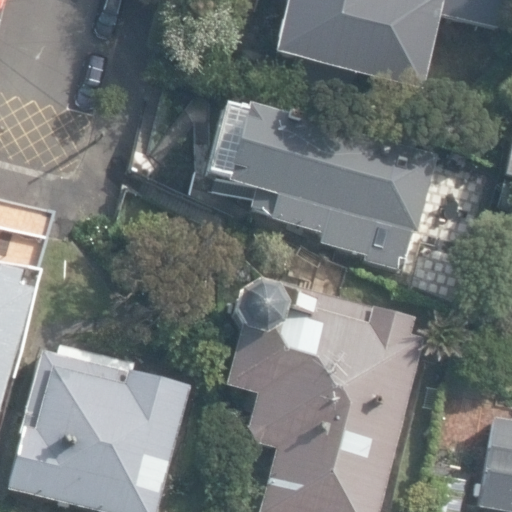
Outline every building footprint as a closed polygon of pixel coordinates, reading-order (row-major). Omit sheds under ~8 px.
[(281,0),(268,60),(417,93),(434,17),(497,31),(504,0),(281,0)] [(238,114),(219,109),(202,176),(222,181),(220,187),(248,194),(244,211),(255,213),(264,223),(317,236),(314,245),(362,257),(360,262),(392,270),(395,258),(401,260),(408,232),(413,233),(432,158),(239,109),(238,114)] [(511,121),(498,177),(511,180),(511,121)] [(511,214),(511,184),(499,182),(493,210),(511,214)] [(0,265),(34,273),(48,214),(0,203),(0,265)] [(0,389),(23,297),(11,294),(15,279),(0,275),(0,389)] [(258,511),(376,511),(420,345),(407,338),(410,321),(249,288),(230,299),(227,318),(232,332),(222,389),(254,397),(245,432),(254,446),(274,451),(258,511)] [(6,492),(86,511),(154,511),(184,391),(38,355),(5,492),(6,492)] [(511,511),(511,425),(489,421),(473,508),(494,511),(511,511)] [(457,511),(463,481),(427,474),(419,511),(457,511)]
